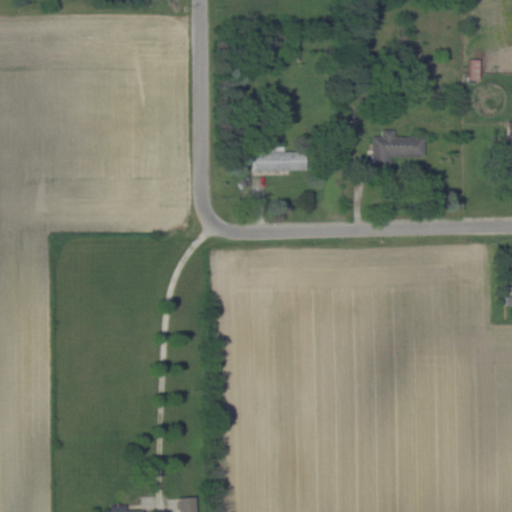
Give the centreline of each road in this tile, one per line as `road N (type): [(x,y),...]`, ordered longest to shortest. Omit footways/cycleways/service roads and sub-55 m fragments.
road 1 (residential): [(511,226),(241,229)]
road 2 (residential): [(204,216),(195,182),(198,0)]
